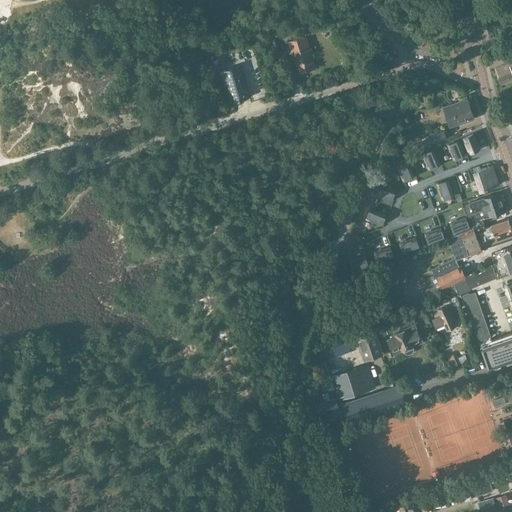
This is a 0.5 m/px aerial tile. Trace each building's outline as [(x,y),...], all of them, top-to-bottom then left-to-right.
[(295,59),(299,72),(313,67),(310,59),(312,59),(305,37),(288,42),(293,60),(295,59)] [(277,39),(270,41),(275,55),(282,53),(277,39)] [(511,61),(495,69),(501,85),(511,80),(511,61)] [(205,66),(208,75),(216,73),(215,70),(219,69),(218,65),(214,66),(213,64),(205,66)] [(220,71),(230,104),(249,98),(239,65),(220,71)] [(443,108),(448,123),(449,127),(474,118),(468,100),(443,108)] [(443,128),(430,134),(431,136),(434,143),(435,144),(447,139),(443,128)] [(473,134),(463,138),(469,152),(479,148),(473,134)] [(464,155),(458,141),(448,145),(454,159),(464,155)] [(432,150),(423,154),(429,168),(438,164),(432,150)] [(407,161),(397,166),(403,180),(413,176),(407,161)] [(475,171),(481,190),(496,185),(490,166),(475,171)] [(454,177),(449,179),(457,202),(462,201),(454,177)] [(452,195),(447,180),(437,184),(442,198),(452,195)] [(396,191),(379,184),(375,195),(391,201),(396,191)] [(464,205),(472,229),(474,228),(476,227),(476,226),(484,223),(482,219),(505,211),(499,193),(464,205)] [(386,215),(370,208),(366,219),(382,225),(386,215)] [(454,233),(469,228),(465,218),(450,223),(454,233)] [(485,228),(484,223),(476,226),(476,227),(474,228),(477,238),(480,236),(482,241),(495,237),(495,239),(511,233),(511,230),(508,219),(490,225),(491,226),(485,228)] [(443,238),(440,228),(425,234),(429,244),(443,238)] [(474,228),(472,229),(452,236),(460,258),(481,251),(477,238),(474,228)] [(414,238),(400,243),(404,253),(418,248),(414,238)] [(474,287),(499,277),(499,276),(511,272),(511,273),(511,272),(511,246),(491,254),(495,267),(493,267),(493,265),(484,269),(485,271),(474,275),(473,273),(466,276),(460,265),(459,266),(455,258),(448,261),(432,269),(441,289),(448,286),(454,283),(459,295),(470,290),(470,288),(474,287)] [(393,257),(389,247),(375,253),(379,263),(393,257)] [(368,267),(364,257),(350,262),(353,272),(368,267)] [(468,293),(462,295),(480,346),(487,366),(511,357),(511,279),(507,281),(511,296),(511,335),(487,344),(486,338),(490,337),(475,292),(470,294),(468,293)] [(461,295),(455,297),(459,307),(464,305),(461,295)] [(451,312),(450,313),(446,305),(436,309),(440,317),(432,321),(436,328),(444,324),(447,330),(449,330),(451,331),(452,330),(453,328),(455,327),(452,320),(454,319),(451,312)] [(391,338),(387,340),(392,351),(399,348),(400,351),(402,350),(402,352),(403,353),(405,354),(406,355),(408,355),(409,355),(411,354),(412,353),(413,351),(413,349),(413,347),(412,346),(419,343),(422,341),(414,324),(415,323),(412,316),(397,323),(400,331),(389,335),(391,338)] [(357,336),(365,359),(382,353),(374,330),(357,336)] [(457,365),(452,354),(446,357),(452,367),(457,365)] [(322,395),(336,390),(339,400),(375,388),(367,365),(331,377),(332,379),(319,387),(322,395)] [(393,374),(386,377),(390,387),(397,384),(393,374)] [(335,399),(311,407),(316,421),(324,418),(328,417),(333,431),(413,403),(411,397),(403,400),(398,384),(397,384),(390,387),(337,405),(335,399)] [(504,397),(493,400),(493,401),(494,406),(506,402),(504,398),(504,397)] [(476,496),(492,491),(490,484),(488,479),(497,476),(496,471),(486,474),(487,476),(472,481),(476,496)] [(472,495),(467,480),(457,484),(461,498),(472,495)] [(458,499),(453,483),(444,486),(449,502),(458,499)] [(445,504),(440,488),(430,492),(435,508),(445,504)] [(423,511),(432,509),(426,492),(416,495),(422,511),(423,511)] [(506,494),(495,498),(498,505),(508,502),(506,494)] [(478,503),(480,511),(482,511),(496,508),(493,498),(478,503)] [(418,511),(414,499),(405,502),(408,511),(418,511)] [(405,511),(402,503),(392,506),(393,511),(405,511)]
